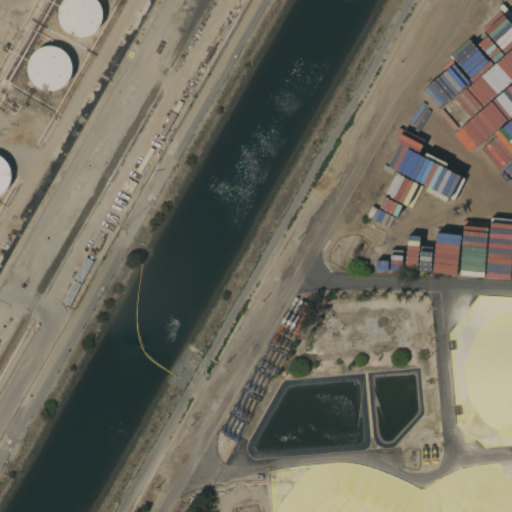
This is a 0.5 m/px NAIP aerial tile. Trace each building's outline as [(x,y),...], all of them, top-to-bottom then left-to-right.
[(91,33),(88,35),(84,36),(80,37),(76,36),(72,35),(68,34),(65,31),(62,29),(60,25),(58,22),(57,18),(57,14),(57,10),(58,6),(60,2),(61,0),(97,0),(99,2),(101,6),(102,10),(102,14),(102,18),(101,21),(99,25),(97,28),(94,31),(91,33)] [(63,84),(60,87),(56,88),(52,89),(48,89),(44,88),(41,87),(37,85),(34,82),(32,80),(30,76),(28,73),(28,69),(28,65),(28,61),(30,57),(31,54),(34,51),(37,48),(40,46),(44,45),(48,44),(51,44),(55,45),(59,46),(62,48),(65,50),(68,53),(70,57),(71,60),(72,64),(72,68),(72,72),(70,75),(68,79),(66,82),(63,84)] [(0,193),(0,156),(1,157),(4,160),(7,163),(8,166),(10,169),(10,173),(10,177),(9,181),(8,184),(6,187),(4,190),(1,193),(0,193)] [(85,257),(93,261),(81,283),(74,279),(85,257)] [(73,280),(81,284),(69,306),(62,302),(73,280)]
